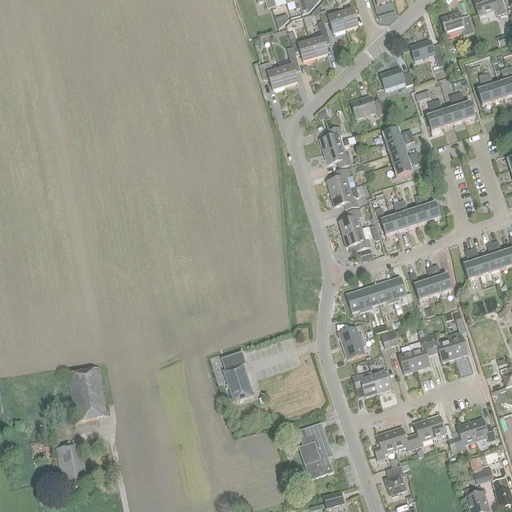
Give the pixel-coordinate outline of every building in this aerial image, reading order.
[(271,10),(268,0),(255,0),(257,5),(264,3),(267,11),(271,10)] [(309,15),(304,0),(300,0),(297,1),(298,2),(300,10),(302,17),(309,15)] [(311,0),(304,0),(309,15),(314,9),(311,0)] [(506,15),(500,0),(477,0),(472,2),(478,18),(494,12),(496,19),(506,15)] [(352,12),(340,16),(345,33),(357,29),(352,12)] [(325,13),(320,14),(323,24),(323,26),(329,25),(333,37),(345,33),(340,16),(327,20),(325,13)] [(445,37),(461,32),(463,39),(474,35),(468,18),(461,20),(459,15),(440,21),(445,37)] [(317,42),(310,44),(315,61),(327,57),(322,40),(327,38),(323,26),(323,24),(317,25),(321,35),(315,37),(317,42)] [(295,40),(290,42),(292,50),(293,54),(294,54),(299,52),(302,64),(315,61),(310,44),(305,45),(297,47),(297,45),(295,40)] [(445,67),(442,59),(439,47),(432,49),(430,43),(409,49),(414,64),(434,58),(438,69),(445,67)] [(292,50),(286,52),(291,66),(297,64),(294,54),(293,54),(292,50)] [(284,89),(279,72),(274,74),(271,64),(258,68),(263,82),(268,81),(272,93),(284,89)] [(450,70),(453,78),(461,75),(458,67),(450,70)] [(279,72),(284,89),(297,85),(292,68),(279,72)] [(413,87),(409,74),(402,77),(400,70),(379,77),(384,92),(404,85),(406,89),(413,87)] [(498,86),(503,101),(511,98),(511,89),(506,71),(500,73),(503,81),(505,80),(506,83),(498,86)] [(484,78),(492,104),(503,101),(498,86),(491,88),(490,85),(492,85),(489,76),(484,78)] [(492,104),(484,78),(478,80),(481,88),(483,88),(484,90),(476,93),(481,108),(492,104)] [(428,93),(415,98),(417,104),(430,100),(428,93)] [(455,97),(464,123),(475,120),(470,105),(462,107),(461,104),(463,104),(460,95),(455,97)] [(448,112),(453,127),(464,123),(455,97),(449,99),(452,107),(454,107),(455,110),(448,112)] [(370,99),(351,106),(356,121),(375,115),(370,99)] [(382,101),(374,104),(378,118),(386,116),(382,101)] [(433,104),(442,131),(453,127),(448,112),(441,114),(440,111),(442,111),(439,102),(433,104)] [(442,131),(433,104),(427,106),(430,114),(432,114),(433,117),(426,119),(431,134),(442,131)] [(327,118),(324,112),(317,115),(320,121),(327,118)] [(342,149),(341,145),(339,138),(343,137),(340,129),(328,132),(329,138),(319,141),(323,155),(342,149)] [(385,147),(412,138),(410,132),(402,135),(402,137),(399,138),(397,131),(382,136),(385,147)] [(412,138),(385,147),(389,158),(404,153),(402,146),(405,145),(405,147),(414,144),(412,138)] [(342,149),(323,155),(327,168),(337,165),(339,171),(352,167),(349,159),(346,160),(343,150),(346,149),(346,148),(342,149)] [(404,153),(389,158),(393,169),(419,160),(417,154),(409,157),(409,159),(407,160),(404,153)] [(419,160),(393,169),(396,180),(411,175),(409,167),(412,167),(412,168),(421,166),(419,160)] [(330,196),(349,191),(346,180),(349,179),(347,171),(334,174),(336,180),(326,183),(330,196)] [(349,191),(330,196),(334,210),(344,207),(346,213),(358,209),(356,201),(358,200),(355,189),(349,191)] [(420,197),(429,224),(440,220),(435,205),(427,208),(427,205),(428,204),(426,196),(420,197)] [(413,212),(418,228),(429,224),(420,197),(414,199),(417,208),(419,207),(420,210),(413,212)] [(398,205),(407,231),(418,228),(413,212),(406,215),(405,212),(407,211),(404,203),(398,205)] [(391,220),(396,235),(407,231),(398,205),(392,206),(395,215),(397,214),(398,217),(391,220)] [(396,235),(391,220),(384,222),(383,219),(384,219),(381,210),(375,212),(379,224),(380,224),(385,238),(396,235)] [(342,237),(361,231),(358,220),(361,219),(359,211),(346,215),(348,221),(338,224),(342,237)] [(361,231),(342,237),(346,250),(356,247),(358,253),(370,249),(368,241),(364,242),(361,231)] [(511,268),(507,253),(499,256),(498,253),(500,252),(498,244),(492,245),(501,272),(511,268)] [(501,272),(492,245),(486,247),(489,256),(491,255),(492,258),(485,260),(490,275),(501,272)] [(470,253),(479,279),(490,275),(485,260),(478,263),(477,260),(479,259),(476,251),(470,253)] [(370,252),(359,256),(362,265),(373,261),(370,252)] [(479,279),(470,253),(464,254),(467,263),(469,262),(470,265),(463,268),(468,283),(479,279)] [(432,269),(440,296),(451,292),(447,277),(439,279),(438,277),(440,276),(437,267),(432,269)] [(424,284),(429,299),(440,296),(432,269),(426,271),(429,280),(431,279),(432,282),(424,284)] [(429,299),(424,284),(417,286),(416,284),(417,283),(415,275),(409,277),(413,289),(414,288),(418,303),(429,299)] [(400,303),(399,300),(406,298),(400,280),(387,284),(393,305),(400,303)] [(393,305),(387,284),(373,288),(379,306),(386,304),(387,307),(393,305)] [(379,306),(373,288),(359,293),(366,314),(373,312),(372,309),(379,306)] [(366,314),(359,293),(345,297),(351,315),(359,313),(360,316),(366,314)] [(499,315),(506,322),(511,316),(511,315),(506,309),(499,315)] [(432,310),(425,312),(427,319),(434,317),(432,310)] [(463,327),(459,313),(453,315),(457,329),(458,329),(463,327)] [(375,337),(387,333),(385,327),(373,331),(375,337)] [(342,349),(363,342),(361,336),(358,337),(356,329),(338,335),(342,349)] [(394,334),(386,336),(390,349),(398,346),(394,334)] [(450,341),(448,342),(454,361),(468,357),(462,337),(460,338),(459,334),(448,338),(450,341)] [(386,336),(381,338),(385,351),(390,349),(386,336)] [(437,345),(436,342),(435,337),(427,339),(432,357),(438,355),(441,365),(454,361),(448,342),(437,345)] [(410,347),(412,353),(411,353),(417,373),(430,368),(427,358),(432,357),(427,339),(419,342),(419,344),(410,347)] [(363,342),(342,349),(347,363),(365,357),(362,350),(365,349),(363,342)] [(253,398),(243,366),(246,365),(242,353),(224,358),(228,371),(222,373),(233,404),(253,398)] [(403,377),(417,373),(411,353),(397,358),(403,377)] [(499,371),(507,368),(505,361),(496,364),(499,371)] [(511,367),(500,371),(501,377),(511,374),(511,367)] [(73,422),(105,417),(99,368),(66,372),(73,422)] [(371,376),(377,396),(391,391),(385,372),(371,376)] [(506,391),(511,389),(511,374),(501,377),(506,391)] [(377,396),(371,376),(360,380),(359,376),(351,379),(355,391),(361,390),(364,400),(377,396)] [(505,388),(492,393),(496,403),(509,398),(505,388)] [(426,422),(432,441),(434,447),(448,442),(447,442),(446,437),(439,418),(426,422)] [(469,425),(475,444),(486,441),(487,444),(495,441),(491,429),(485,430),(482,421),(469,425)] [(432,441),(426,422),(413,426),(416,436),(411,438),(415,450),(423,448),(422,444),(432,441)] [(475,444),(469,425),(456,429),(459,439),(454,441),(459,453),(465,451),(464,448),(475,444)] [(310,484),(334,475),(327,457),(332,456),(322,426),(298,435),(303,449),(298,451),(310,484)] [(415,450),(411,438),(405,440),(402,430),(389,434),(395,453),(406,450),(407,453),(415,450)] [(395,453),(389,434),(375,438),(379,449),(373,450),(377,463),(385,460),(384,457),(395,453)] [(452,455),(459,453),(454,441),(448,443),(452,455)] [(63,487),(64,497),(82,494),(80,482),(86,481),(80,446),(56,450),(61,482),(62,482),(63,487)] [(45,459),(44,448),(32,450),(33,460),(45,459)] [(477,460),(469,463),(477,487),(486,484),(482,472),(479,462),(478,460),(477,460)] [(400,468),(385,473),(388,481),(400,477),(401,480),(404,479),(402,474),(400,468)] [(490,470),(482,472),(486,484),(493,482),(490,470)] [(388,481),(384,482),(389,499),(391,498),(392,500),(398,498),(397,496),(406,493),(401,480),(400,477),(388,481)] [(505,480),(492,484),(495,495),(500,511),(511,507),(511,502),(508,491),(505,480)] [(464,493),(466,499),(469,511),(487,511),(482,494),(474,496),(472,490),(464,493)] [(341,494),(322,499),(326,511),(344,507),(343,500),(341,495),(341,494)] [(450,504),(439,507),(440,511),(456,511),(461,511),(457,499),(450,501),(450,504)]
